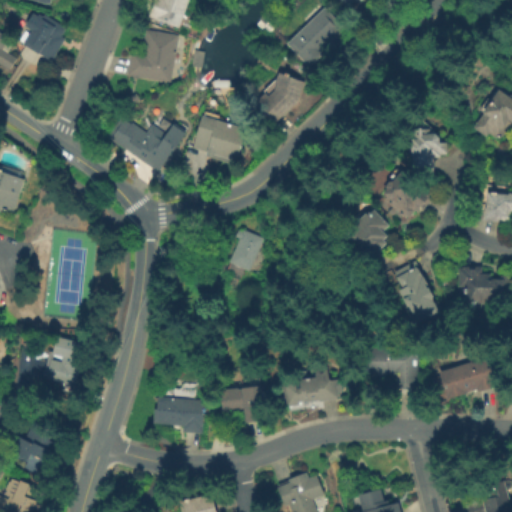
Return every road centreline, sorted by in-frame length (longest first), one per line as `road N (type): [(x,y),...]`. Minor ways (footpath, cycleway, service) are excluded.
road 1 (tertiary): [(0,108),(115,188),(143,238),(125,358),(77,511)]
road 2 (residential): [(97,445),(182,464),(374,427),(511,427)]
road 3 (tertiary): [(447,0),(248,190),(137,217)]
road 4 (residential): [(110,0),(57,146)]
